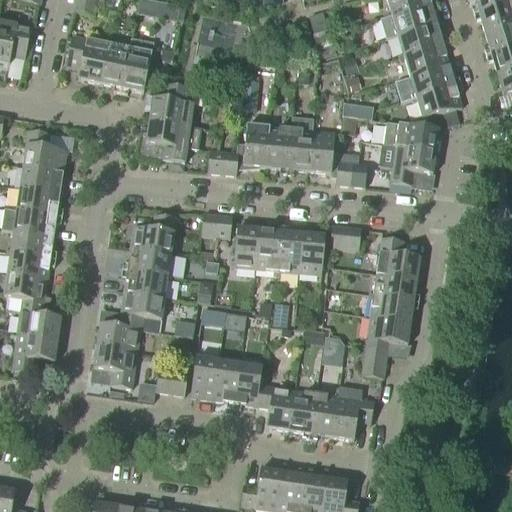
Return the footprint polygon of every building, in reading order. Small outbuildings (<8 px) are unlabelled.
[(39,10),(40,0),(17,0),(17,6),(39,10)] [(228,0),(215,0),(216,10),(228,10),(228,0)] [(263,0),(263,8),(280,8),(279,0),(263,0)] [(385,21),(434,6),(432,0),(428,0),(427,0),(426,0),(383,0),(389,16),(384,18),(385,21)] [(511,0),(471,0),(475,11),(470,12),(472,18),(511,6),(511,0)] [(154,6),(140,3),(137,17),(151,20),(154,6)] [(96,8),(74,4),(71,16),(93,21),(96,8)] [(434,6),(385,21),(378,23),(384,44),(396,41),(436,29),(431,15),(437,13),(434,6)] [(511,6),(472,18),(474,25),(479,23),(483,37),(511,28),(511,6)] [(321,18),(307,22),(312,39),(326,35),(321,18)] [(30,33),(0,26),(0,68),(8,70),(9,62),(24,65),(29,39),(30,33)] [(511,28),(483,37),(487,51),(482,52),(484,60),(511,51),(511,28)] [(439,42),(436,29),(396,41),(401,58),(396,60),(397,63),(447,48),(445,41),(439,42)] [(99,88),(107,48),(71,41),(64,73),(78,76),(77,84),(99,88)] [(128,94),(142,97),(150,60),(152,47),(130,43),(129,48),(119,97),(127,99),(128,94)] [(119,97),(129,48),(126,47),(126,52),(107,48),(99,88),(113,91),(112,96),(119,97)] [(449,55),(447,48),(397,63),(398,65),(403,64),(408,82),(448,70),(444,56),(449,55)] [(332,50),(316,54),(319,64),(335,59),(332,50)] [(511,51),(484,60),(486,66),(491,65),(495,79),(511,74),(511,51)] [(159,65),(171,67),(173,56),(161,54),(160,62),(159,65)] [(451,83),(448,70),(408,82),(413,100),(409,101),(409,104),(459,89),(457,82),(451,83)] [(511,74),(495,79),(501,101),(511,97),(511,74)] [(257,89),(244,87),(241,114),(254,115),(257,89)] [(461,96),(459,89),(409,104),(410,107),(415,106),(420,124),(460,113),(455,97),(461,96)] [(191,95),(160,91),(157,104),(151,103),(147,126),(188,132),(191,109),(189,109),(191,95)] [(343,107),(341,120),(354,121),(356,108),(343,107)] [(307,177),(311,136),(312,124),(290,122),(290,129),(285,180),(292,181),(293,175),(307,177)] [(202,134),(188,132),(147,126),(144,148),(163,151),(161,163),(168,164),(183,167),(185,152),(197,154),(200,134),(202,135),(202,134)] [(381,150),(393,152),(434,158),(437,134),(385,126),(381,150)] [(264,173),(268,131),(245,129),(242,159),(237,158),(236,170),(264,173)] [(285,180),(290,129),(286,129),(286,133),(268,131),(264,173),(278,174),(278,179),(285,180)] [(27,136),(22,172),(62,178),(65,156),(46,153),(48,139),(27,136)] [(333,138),(311,136),(307,177),(329,179),(333,138)] [(430,179),(434,158),(393,152),(388,187),(409,190),(411,176),(430,179)] [(220,179),(222,156),(208,155),(205,177),(220,179)] [(237,158),(222,156),(220,179),(235,180),(237,158)] [(183,167),(168,164),(166,174),(181,176),(183,167)] [(349,191),(351,169),(337,168),(336,179),(335,189),(349,191)] [(365,170),(351,169),(349,191),(363,192),(365,170)] [(58,199),(62,178),(22,172),(18,193),(58,199)] [(56,214),(58,199),(18,193),(16,212),(11,211),(11,214),(60,221),(61,215),(56,214)] [(59,229),(60,221),(11,214),(3,213),(0,234),(12,236),(52,242),(54,228),(59,229)] [(214,242),(216,220),(201,218),(199,240),(214,242)] [(132,232),(129,253),(169,259),(175,223),(152,220),(150,234),(132,232)] [(230,221),(216,220),(214,242),(228,243),(229,231),(230,221)] [(276,281),(281,231),(272,230),(272,235),(259,234),(255,274),(273,276),(273,281),(276,281)] [(297,278),(301,238),(287,236),(288,231),(281,231),(276,281),(278,281),(279,277),(297,278)] [(343,254),(345,232),(330,231),(328,253),(343,254)] [(255,274),(259,234),(235,232),(232,272),(255,274)] [(359,234),(345,232),(343,254),(357,255),(359,234)] [(50,257),(52,242),(12,236),(9,255),(5,254),(4,257),(54,264),(55,258),(50,257)] [(323,240),(301,238),(297,278),(319,281),(323,240)] [(380,242),(374,278),(415,285),(419,262),(400,259),(402,245),(380,242)] [(167,278),(169,259),(129,253),(127,268),(122,268),(121,274),(171,281),(171,278),(167,278)] [(53,271),(54,264),(4,257),(4,260),(8,261),(5,279),(46,285),(48,270),(53,271)] [(170,285),(171,281),(121,274),(120,281),(124,281),(122,296),(163,302),(166,284),(170,285)] [(413,299),(415,285),(374,278),(372,298),(367,297),(367,300),(417,307),(418,300),(413,299)] [(41,320),(46,285),(5,279),(2,301),(21,304),(19,318),(40,321),(41,320)] [(157,339),(163,302),(122,296),(117,332),(117,333),(157,339)] [(416,314),(417,307),(367,300),(367,303),(371,304),(368,322),(409,328),(411,313),(416,314)] [(202,325),(225,329),(228,315),(205,311),(202,325)] [(287,315),(275,313),(273,329),(285,330),(287,315)] [(60,323),(41,320),(40,321),(19,318),(16,340),(56,346),(60,323)] [(409,328),(368,322),(362,366),(383,369),(387,347),(406,350),(409,328)] [(177,323),(175,337),(194,339),(195,325),(177,323)] [(155,352),(157,339),(117,333),(117,332),(98,329),(95,351),(135,357),(136,349),(155,352)] [(321,347),(322,337),(322,336),(320,336),(315,336),(303,334),(302,346),(321,347)] [(53,368),(56,346),(16,340),(10,376),(32,379),(34,365),(53,368)] [(338,342),(324,340),(322,357),(342,360),(343,349),(338,342)] [(130,394),(135,357),(95,351),(92,374),(110,376),(108,391),(130,394)] [(211,406),(217,365),(194,362),(188,402),(211,406)] [(232,414),(239,364),(236,363),(235,368),(217,365),(211,406),(225,407),(225,413),(232,414)] [(242,364),(239,364),(232,414),(238,414),(239,410),(253,412),(256,390),(257,390),(260,372),(241,369),(242,364)] [(383,369),(362,366),(360,380),(381,384),(383,369)] [(169,399),(172,378),(157,376),(154,397),(169,399)] [(185,380),(172,378),(169,399),(182,401),(185,380)] [(287,436),(292,396),(257,390),(256,390),(253,412),(267,414),(264,432),(287,436)] [(337,392),(335,402),(329,442),(352,445),(354,427),(369,429),(371,411),(372,407),(359,405),(360,398),(357,395),(337,392)] [(308,443),(315,394),(311,393),(311,398),(292,396),(287,436),(301,438),(300,442),(308,443)] [(329,442),(335,402),(317,399),(317,394),(315,394),(308,443),(315,444),(316,440),(329,442)] [(240,511),(275,511),(281,476),(258,473),(255,492),(242,490),(238,511),(240,511)] [(297,511),(303,474),(296,473),(295,479),(281,476),(275,511),(297,511)] [(319,511),(324,483),(309,481),(310,475),(303,474),(297,511),(319,511)] [(346,486),(324,483),(319,511),(356,511),(357,507),(343,505),(346,486)] [(13,496),(0,494),(0,511),(25,511),(26,509),(11,507),(13,496)]
